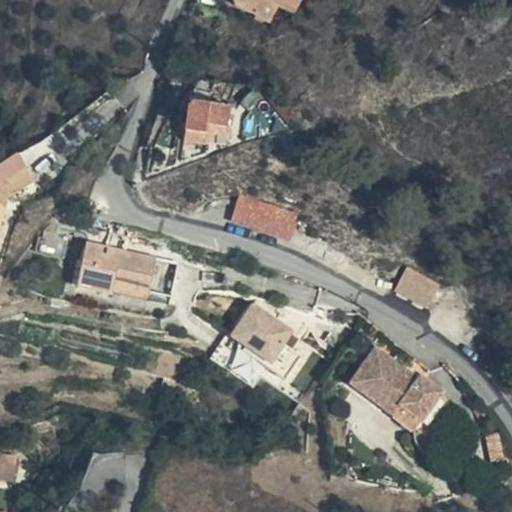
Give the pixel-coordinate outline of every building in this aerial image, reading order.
[(235,0),(264,18),(272,3),(287,12),(293,0),(235,0)] [(224,141),(231,142),(235,123),(193,113),(187,143),(222,150),(224,141)] [(32,177),(18,165),(0,177),(0,234),(10,202),(32,177)] [(299,239),(308,214),(250,194),(240,218),(299,239)] [(49,241),(44,246),(43,261),(68,267),(74,246),(50,240),(49,241)] [(93,240),(85,271),(99,275),(93,302),(115,309),(117,297),(175,311),(187,262),(93,240)] [(440,285),(405,268),(395,292),(429,308),(440,285)] [(99,275),(85,271),(77,297),(93,302),(99,275)] [(268,365),(286,378),(303,354),(292,345),(300,334),(256,302),(234,332),(219,352),(257,380),(262,373),(268,365)] [(413,412),(436,423),(453,390),(427,377),(425,381),(378,358),(357,400),(406,423),(413,412)]
